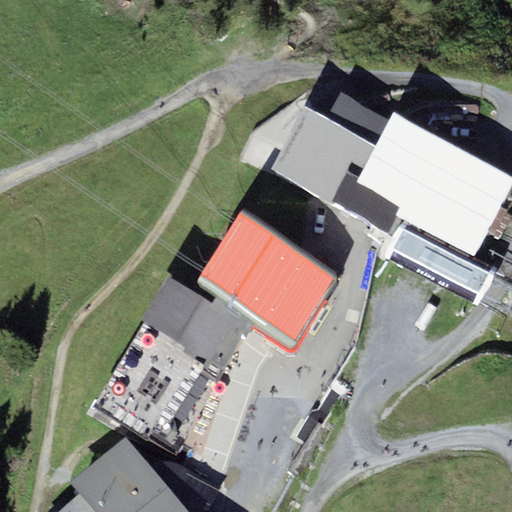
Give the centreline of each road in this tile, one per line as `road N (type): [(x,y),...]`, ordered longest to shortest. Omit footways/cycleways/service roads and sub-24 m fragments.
road 1 (track): [(34,511),(71,328),(176,207),(228,78)]
road 2 (track): [(511,121),(489,96),(438,83),(314,71),(228,78)]
road 3 (track): [(356,469),(392,377),(470,323),(511,255)]
road 4 (track): [(228,78),(0,180)]
road 5 (track): [(311,511),(356,469),(385,458),(480,438),(511,447)]
